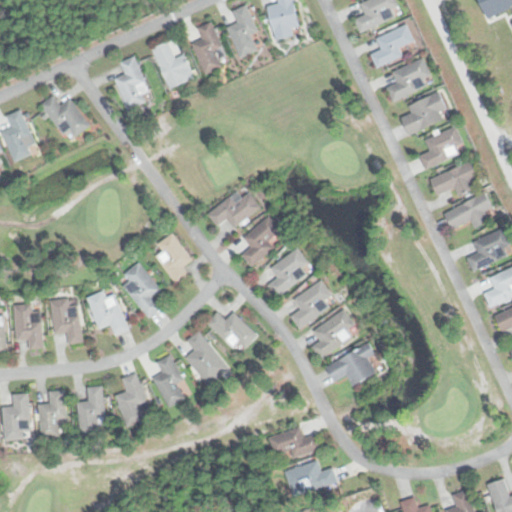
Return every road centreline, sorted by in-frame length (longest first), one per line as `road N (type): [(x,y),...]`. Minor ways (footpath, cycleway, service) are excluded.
road 1 (residential): [(511,443),(425,473),(378,467),(352,454),(275,324),(207,254),(71,62)]
road 2 (residential): [(511,405),(321,0)]
road 3 (residential): [(222,271),(180,318),(125,356),(0,374)]
road 4 (residential): [(205,0),(0,94)]
road 5 (residential): [(430,0),(511,175)]
